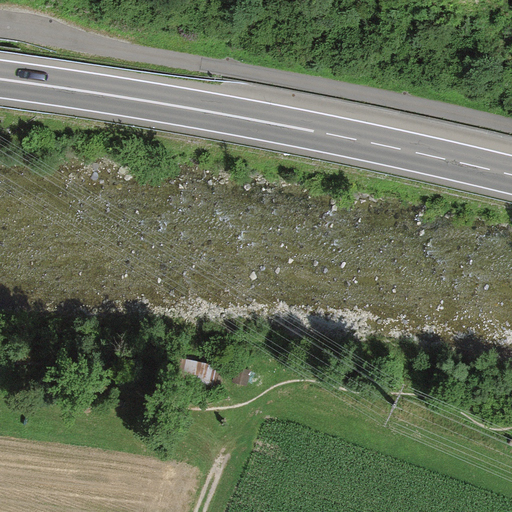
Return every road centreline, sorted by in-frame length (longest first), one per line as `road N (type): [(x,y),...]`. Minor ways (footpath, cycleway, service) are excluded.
road 1 (unclassified): [(511,126),(0,28)]
road 2 (trunk): [(511,175),(208,111),(0,78)]
road 3 (track): [(251,380),(199,511)]
